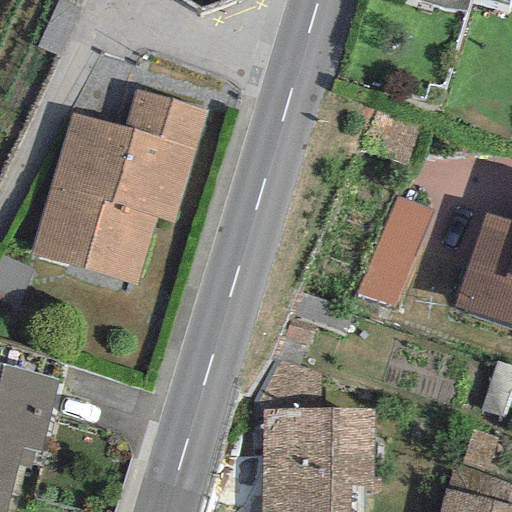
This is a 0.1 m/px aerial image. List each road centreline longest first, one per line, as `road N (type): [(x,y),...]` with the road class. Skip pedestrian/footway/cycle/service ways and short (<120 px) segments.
road 1 (tertiary): [(165,511),(291,81)]
road 2 (residential): [(0,199),(94,32),(145,30),(291,81)]
